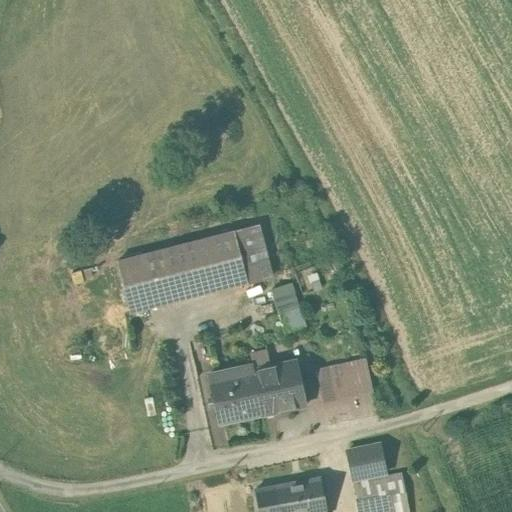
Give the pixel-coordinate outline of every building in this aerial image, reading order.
[(38,114),(8,129),(30,175),(105,138),(97,122),(83,93),(53,107),(44,89),(29,96),(38,114)] [(126,108),(143,142),(164,131),(148,97),(126,108)] [(143,142),(126,108),(97,122),(105,138),(114,156),(132,147),(143,142)] [(257,225),(118,261),(130,313),(271,277),(257,225)] [(290,285),(271,290),(278,315),(297,310),(290,285)] [(364,360),(317,371),(324,402),(371,392),(364,360)] [(208,375),(220,425),(305,406),(295,361),(253,371),(252,365),(208,375)] [(379,444),(347,451),(353,480),(385,474),(379,444)] [(254,490),(258,511),(326,511),(319,478),(254,490)] [(407,511),(404,492),(355,501),(357,511),(392,511),(398,511),(397,511),(407,511)]
